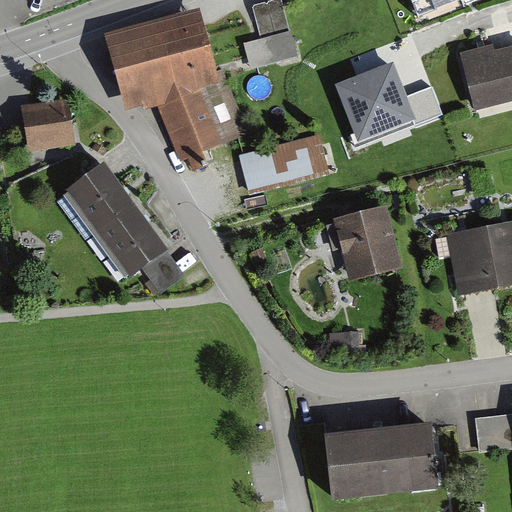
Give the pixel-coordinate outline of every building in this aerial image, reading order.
[(212,9),(119,36),(142,113),(170,105),(185,156),(245,139),(225,68),(257,59),(260,68),(301,56),(284,0),(283,0),(254,8),(256,14),(217,26),(212,9)] [(412,0),(417,13),(451,0),(412,0)] [(501,48),(468,55),(481,114),(511,106),(511,53),(503,56),(501,48)] [(75,103),(32,107),(37,152),(80,148),(75,103)] [(3,105),(0,105),(0,249),(20,248),(3,105)] [(355,133),(244,158),(254,201),(365,176),(355,133)] [(145,208),(115,168),(72,201),(102,241),(145,208)] [(102,241),(135,283),(178,250),(145,208),(102,241)] [(396,211),(349,221),(362,282),(409,272),(396,211)] [(511,291),(511,226),(447,238),(458,301),(511,291)] [(479,457),(511,453),(511,417),(476,422),(479,457)] [(333,503),(440,491),(433,427),(326,439),(333,503)]
